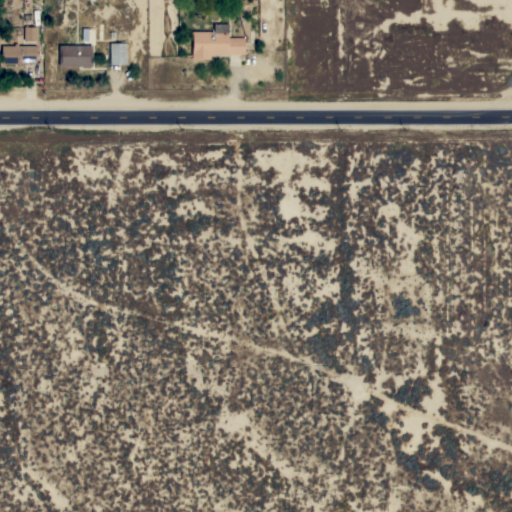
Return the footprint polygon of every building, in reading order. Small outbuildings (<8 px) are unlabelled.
[(209,54),(209,59),(190,59),(190,31),(212,31),(212,24),(227,24),(227,37),(244,37),(243,54),(209,54)] [(36,40),(23,40),(23,26),(36,26),(36,40)] [(125,64),(109,64),(108,43),(125,42),(125,64)] [(0,45),(13,45),(13,43),(17,43),(17,45),(35,45),(35,63),(18,63),(18,64),(0,64),(0,45)] [(91,45),(91,66),(58,66),(58,45),(91,45)]
